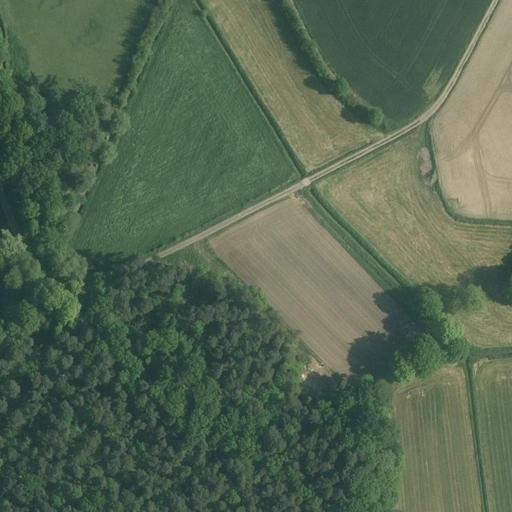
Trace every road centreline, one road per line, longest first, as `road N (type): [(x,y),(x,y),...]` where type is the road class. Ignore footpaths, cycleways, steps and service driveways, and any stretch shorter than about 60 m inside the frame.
road 1 (track): [(498,0),(441,107),(68,306)]
road 2 (unclassified): [(314,511),(193,419),(68,306),(17,234),(0,189)]
